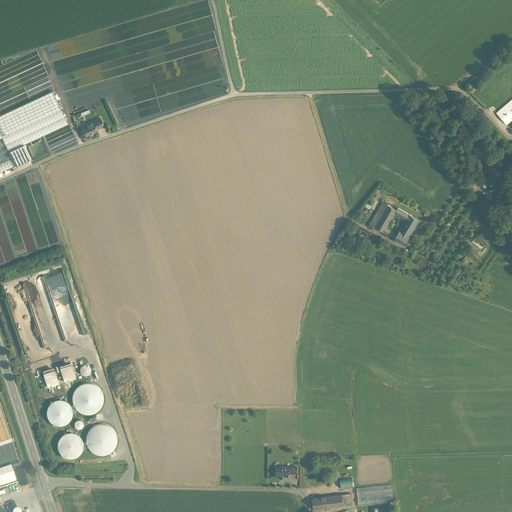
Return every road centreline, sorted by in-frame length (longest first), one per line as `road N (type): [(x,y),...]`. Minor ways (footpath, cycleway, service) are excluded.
road 1 (track): [(460,88),(238,94),(0,181)]
road 2 (track): [(313,93),(355,222),(406,247),(456,190),(476,184)]
road 3 (track): [(307,511),(305,491),(294,489),(44,487)]
road 4 (secondary): [(0,349),(51,511)]
road 5 (track): [(511,245),(479,200),(460,88)]
